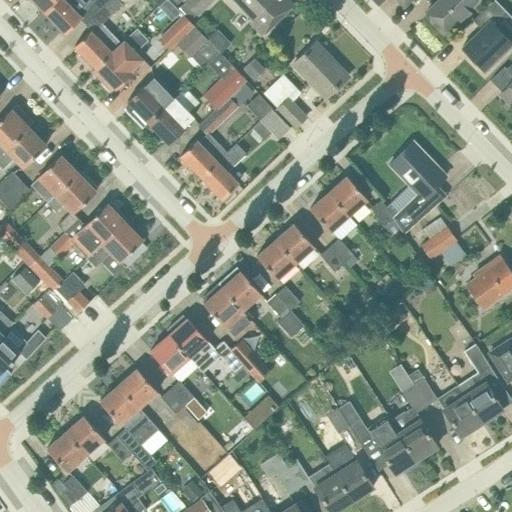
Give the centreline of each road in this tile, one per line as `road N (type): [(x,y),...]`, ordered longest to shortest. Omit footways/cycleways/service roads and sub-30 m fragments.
road 1 (residential): [(212,244),(0,25)]
road 2 (residential): [(0,435),(212,244)]
road 3 (residential): [(212,244),(404,66)]
road 4 (residential): [(511,176),(404,66)]
